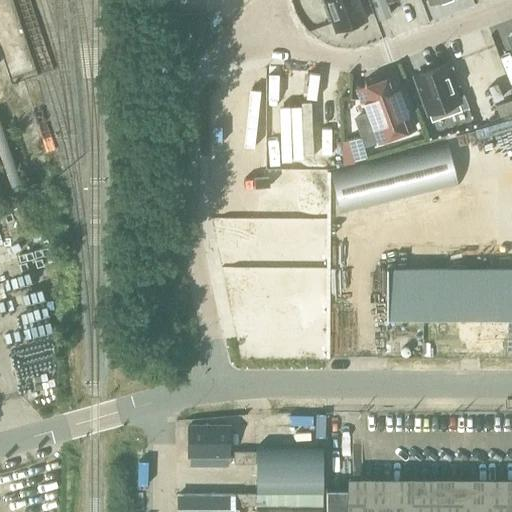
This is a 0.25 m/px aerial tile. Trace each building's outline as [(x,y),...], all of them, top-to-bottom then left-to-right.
[(357,24),(365,21),(357,0),(325,0),(327,4),(322,5),(328,21),(332,19),(336,31),(344,28),(346,33),(359,28),(357,24)] [(370,0),(378,22),(389,18),(384,4),(396,0),(370,0)] [(208,29),(200,21),(191,31),(199,39),(208,29)] [(444,66),(414,77),(428,115),(429,117),(440,113),(442,119),(461,112),(467,109),(463,98),(457,100),(453,89),(459,87),(452,68),(446,70),(444,66)] [(208,104),(208,170),(210,170),(265,170),(265,68),(265,67),(262,68),(257,69),(252,70),(247,71),(242,73),(238,75),(233,77),(229,80),(224,82),(220,85),(216,88),(214,90),(213,91),(211,93),(210,95),(209,97),(208,100),(208,102),(208,104)] [(265,68),(265,170),(326,170),(340,164),(338,81),(335,81),(331,80),(328,79),(325,78),(321,77),(318,76),(314,74),(310,73),(306,72),(303,71),(299,70),(295,69),(291,68),(286,67),(281,67),(276,67),(271,67),(267,67),(265,67),(265,68)] [(367,114),(357,118),(367,146),(414,129),(398,87),(390,91),(387,84),(382,81),(370,86),(368,91),(370,98),(362,101),(367,114)] [(511,100),(495,107),(498,115),(499,118),(511,113),(511,100)] [(346,141),(352,162),(363,159),(358,138),(346,141)] [(330,172),(340,215),(459,186),(449,143),(330,172)] [(208,170),(208,206),(211,219),(326,219),(326,170),(265,170),(210,170),(208,170)] [(211,219),(220,268),(326,268),(326,219),(211,219)] [(326,268),(220,268),(230,317),(326,317),(326,268)] [(511,269),(385,269),(385,321),(511,320),(511,269)] [(302,327),(245,327),(245,348),(302,348),(302,327)] [(313,360),(325,360),(325,340),(313,340),(313,360)] [(264,492),(322,492),(322,491),(322,450),(264,449),(264,492)] [(233,464),(233,465),(255,465),(255,464),(255,453),(233,453),(233,464)] [(511,511),(511,491),(347,491),(347,492),(325,492),(325,496),(325,511),(511,511)] [(233,495),(233,507),(254,507),(254,495),(233,495)]
